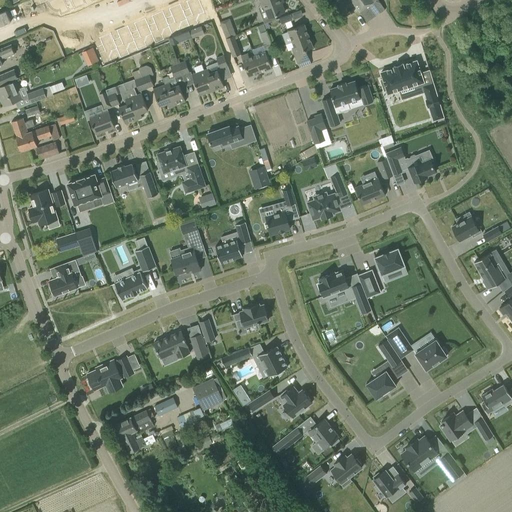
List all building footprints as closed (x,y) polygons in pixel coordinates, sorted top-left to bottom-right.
[(52,0),(49,1),(51,4),(52,6),(53,7),(55,8),(57,9),(59,9),(60,8),(62,12),(70,9),(70,8),(75,6),(76,6),(73,0),(52,0)] [(174,12),(168,14),(172,24),(176,33),(184,29),(182,25),(185,18),(189,16),(185,7),(182,0),(171,5),(174,12)] [(189,0),(191,5),(185,7),(189,16),(193,26),(202,22),(200,17),(202,11),(207,9),(203,0),(189,0)] [(282,3),(284,3),(282,0),(259,0),(261,6),(263,6),(265,11),(260,13),(264,24),(276,19),(275,15),(285,12),(282,3)] [(355,0),(353,2),(359,11),(360,11),(364,8),(369,5),(373,2),(375,0),(355,0)] [(375,0),(373,2),(380,13),(385,10),(378,0),(375,0)] [(369,5),(372,10),(376,16),(380,13),(373,2),(369,5)] [(376,16),(372,10),(369,5),(364,8),(371,19),(376,16)] [(156,19),(150,22),(154,31),(158,40),(167,37),(165,32),(168,25),(172,24),(168,14),(165,7),(154,12),(156,19)] [(371,19),(364,8),(360,11),(367,22),(371,19)] [(293,20),(291,14),(278,18),(281,24),(285,23),(287,28),(292,26),(290,20),(293,20)] [(139,27),(133,29),(137,38),(141,48),(150,44),(148,39),(150,33),(154,31),(150,22),(148,15),(136,20),(139,27)] [(235,34),(229,18),(220,22),(226,38),(235,34)] [(122,34),(116,36),(119,46),(123,55),(132,51),(130,46),(133,40),(137,38),(133,29),(130,22),(119,27),(122,34)] [(286,44),(292,42),(308,36),(304,24),(288,30),(288,31),(281,34),(286,44)] [(104,41),(98,44),(102,53),(105,62),(114,59),(112,54),(115,47),(119,46),(116,36),(113,29),(101,34),(104,41)] [(195,29),(189,31),(192,38),(198,36),(195,29)] [(260,33),(264,45),(269,43),(265,31),(260,33)] [(241,54),(233,35),(226,38),(233,57),(241,54)] [(299,68),(311,64),(306,50),(313,47),(308,36),(292,42),(294,46),(292,47),(299,68)] [(173,37),(168,39),(171,46),(178,43),(173,37)] [(0,49),(0,65),(3,64),(1,59),(14,53),(11,45),(0,49)] [(93,47),(81,49),(84,64),(96,62),(93,47)] [(266,51),(253,56),(259,72),(272,68),(266,51)] [(259,72),(253,56),(249,57),(248,53),(241,55),(249,76),(259,72)] [(226,79),(223,71),(222,71),(221,69),(228,66),(223,55),(216,57),(217,62),(206,66),(207,69),(203,70),(211,91),(224,87),(221,80),(226,79)] [(185,101),(179,85),(185,83),(182,75),(177,64),(178,63),(176,57),(170,59),(172,66),(170,66),(174,77),(169,78),(168,76),(162,78),(165,84),(173,106),(185,101)] [(423,81),(416,60),(403,65),(403,64),(393,67),(394,68),(381,72),(383,79),(380,80),(384,90),(387,89),(388,93),(423,81)] [(185,61),(178,63),(177,64),(182,75),(190,72),(186,63),(185,61)] [(211,91),(203,70),(201,64),(193,67),(196,73),(192,74),(200,95),(207,93),(211,91)] [(142,77),(141,77),(146,88),(153,85),(151,79),(153,74),(151,67),(146,65),(138,68),(142,77)] [(14,70),(0,75),(0,86),(18,78),(14,70)] [(86,74),(75,78),(78,86),(89,82),(86,74)] [(146,88),(141,77),(134,80),(136,86),(138,91),(146,88)] [(148,110),(141,93),(137,95),(134,87),(136,86),(134,80),(134,79),(123,83),(137,119),(142,117),(140,113),(148,110)] [(18,89),(15,80),(0,86),(0,96),(4,107),(22,99),(17,89),(18,89)] [(357,88),(354,81),(346,84),(345,82),(338,84),(338,86),(330,89),(332,97),(322,100),(330,126),(340,123),(336,113),(342,111),(345,112),(347,111),(348,109),(350,108),(348,102),(360,98),(361,97),(364,104),(373,101),(367,85),(358,88),(357,88)] [(426,99),(429,107),(430,107),(434,121),(444,118),(433,81),(423,84),(427,99),(426,99)] [(53,95),(52,93),(64,88),(62,82),(50,87),(49,86),(27,95),(31,104),(53,95)] [(137,119),(123,83),(117,85),(125,104),(119,107),(125,124),(137,119)] [(173,106),(165,84),(153,89),(159,106),(167,103),(168,107),(173,106)] [(119,103),(116,94),(113,87),(106,90),(106,91),(112,106),(119,103)] [(112,106),(106,91),(99,94),(105,109),(112,106)] [(40,112),(38,105),(25,110),(27,117),(40,112)] [(505,107),(500,110),(504,116),(509,113),(505,107)] [(89,119),(95,134),(114,127),(109,111),(89,119)] [(327,128),(321,112),(314,115),(314,117),(307,120),(311,132),(310,132),(314,144),(325,140),(322,130),(327,128)] [(74,120),(72,113),(59,118),(61,125),(74,120)] [(11,121),(16,136),(27,133),(26,129),(34,126),(32,119),(26,121),(26,122),(24,123),(22,118),(11,121)] [(27,133),(16,136),(21,151),(37,146),(35,140),(51,135),(53,140),(60,138),(55,124),(27,133)] [(216,131),(210,133),(210,135),(209,135),(212,142),(210,143),(211,145),(213,145),(213,147),(220,145),(222,149),(231,146),(230,144),(243,139),(239,128),(230,131),(229,128),(217,133),(216,131)] [(59,153),(55,142),(36,148),(40,159),(59,153)] [(205,186),(197,164),(190,166),(186,155),(183,156),(180,146),(157,154),(160,162),(157,163),(161,174),(175,169),(176,172),(182,170),(185,180),(184,181),(188,191),(205,186)] [(436,172),(431,160),(430,159),(421,163),(418,155),(416,155),(414,155),(410,156),(409,158),(406,160),(401,147),(385,154),(387,158),(393,175),(402,171),(408,168),(414,183),(427,177),(427,176),(436,172)] [(264,148),(260,149),(263,161),(268,159),(264,148)] [(393,175),(387,158),(377,161),(384,179),(393,175)] [(157,194),(149,172),(137,176),(132,163),(124,166),(124,164),(117,166),(118,168),(110,171),(116,187),(137,180),(138,183),(142,181),(147,198),(157,194)] [(265,169),(257,172),(262,187),(270,185),(265,169)] [(340,210),(336,198),(348,193),(339,173),(330,176),(337,192),(326,196),(325,194),(315,197),(316,199),(307,202),(313,219),(321,217),(322,219),(333,215),(332,213),(340,210)] [(114,201),(105,177),(96,180),(95,175),(94,174),(93,175),(85,178),(85,177),(77,180),(69,183),(68,184),(75,203),(75,204),(76,204),(101,195),(104,204),(114,201)] [(385,195),(378,178),(355,187),(362,204),(385,195)] [(290,188),(282,190),(285,201),(287,206),(295,203),(290,188)] [(57,219),(48,189),(30,195),(34,207),(29,209),(29,211),(28,213),(29,219),(32,220),(33,222),(38,220),(40,225),(57,219)] [(65,203),(61,190),(52,193),(56,206),(65,203)] [(215,203),(212,194),(200,197),(204,207),(215,203)] [(275,214),(266,217),(267,221),(266,222),(267,224),(268,224),(271,234),(279,232),(284,231),(283,230),(290,228),(286,216),(297,213),(295,203),(287,206),(285,201),(272,205),(273,208),(275,214)] [(482,232),(479,226),(477,227),(469,212),(456,219),(457,222),(456,223),(456,224),(452,226),(460,241),(471,235),(472,237),(482,232)] [(201,269),(197,259),(199,258),(195,246),(202,244),(195,221),(181,225),(183,234),(184,234),(189,251),(180,253),(181,255),(171,259),(176,273),(176,274),(178,273),(179,274),(185,272),(184,271),(191,268),(193,272),(201,269)] [(242,256),(239,244),(251,241),(245,222),(235,224),(239,239),(237,240),(237,239),(236,239),(236,240),(216,247),(216,246),(215,247),(220,263),(221,263),(242,256)] [(487,241),(501,233),(497,226),(483,234),(487,241)] [(90,228),(75,233),(79,245),(83,256),(94,252),(97,251),(90,228)] [(79,245),(75,233),(57,239),(61,251),(79,245)] [(139,249),(135,251),(143,271),(156,266),(144,237),(136,240),(139,249)] [(398,248),(375,257),(381,274),(404,265),(398,248)] [(505,278),(495,263),(499,261),(493,251),(490,253),(474,262),(474,263),(484,279),(483,280),(487,288),(487,289),(505,279),(505,278)] [(81,276),(76,263),(73,265),(72,261),(75,260),(50,269),(54,279),(49,280),(50,282),(52,287),(50,287),(52,294),(54,293),(55,296),(77,287),(74,279),(81,276)] [(132,295),(132,296),(138,293),(137,293),(148,288),(140,272),(134,274),(132,268),(124,271),(127,278),(114,283),(116,287),(115,288),(118,296),(120,296),(122,300),(132,295)] [(318,283),(316,284),(321,297),(323,296),(325,295),(327,300),(337,296),(336,294),(344,290),(348,300),(355,297),(358,305),(368,301),(361,283),(351,286),(349,287),(342,270),(334,273),(334,272),(318,278),(320,283),(318,283)] [(372,270),(359,275),(367,297),(380,292),(372,270)] [(404,273),(386,279),(390,291),(407,286),(404,273)] [(511,284),(504,291),(511,299),(499,309),(503,314),(506,312),(506,313),(508,316),(509,316),(511,320),(511,284)] [(232,311),(244,307),(242,300),(229,305),(232,311)] [(268,320),(263,305),(259,306),(259,304),(243,309),(244,310),(240,312),(233,314),(235,321),(242,319),(245,327),(258,323),(258,324),(260,323),(268,320)] [(208,319),(200,322),(206,341),(215,338),(208,319)] [(398,328),(386,336),(401,358),(413,349),(398,328)] [(175,352),(178,358),(190,352),(188,346),(189,346),(182,330),(154,342),(161,358),(175,352)] [(191,337),(196,351),(207,347),(202,333),(191,337)] [(387,339),(378,346),(392,367),(401,360),(387,339)] [(416,353),(415,353),(415,354),(425,369),(426,369),(427,369),(426,369),(433,364),(434,364),(439,361),(439,360),(446,356),(447,356),(446,355),(445,354),(447,353),(443,346),(441,347),(436,340),(436,339),(435,340),(416,353)] [(287,367),(277,345),(258,355),(260,359),(256,361),(260,370),(265,368),(269,376),(275,373),(276,375),(282,372),(281,370),(287,367)] [(224,366),(252,355),(249,347),(221,358),(224,366)] [(133,373),(126,356),(114,361),(114,360),(103,365),(104,366),(87,374),(90,380),(87,381),(91,388),(93,387),(94,390),(106,384),(109,391),(122,386),(118,379),(121,377),(120,375),(123,374),(124,377),(133,373)] [(389,368),(366,384),(376,398),(383,394),(389,390),(389,389),(396,385),(393,380),(396,378),(389,368)] [(192,388),(203,411),(224,401),(213,378),(192,388)] [(151,383),(145,386),(148,392),(154,389),(151,383)] [(240,384),(233,389),(238,397),(246,392),(240,384)] [(482,405),(487,413),(511,398),(503,384),(494,390),(493,388),(481,395),(485,402),(482,405)] [(285,402),(283,404),(293,417),(300,412),(301,413),(307,409),(306,407),(312,402),(302,389),(298,392),(293,386),(288,391),(286,389),(279,394),(285,402)] [(253,411),(274,397),(269,389),(248,403),(253,411)] [(162,416),(162,415),(178,408),(173,398),(154,406),(159,418),(162,416)] [(131,417),(115,424),(122,438),(122,437),(129,453),(140,448),(145,445),(155,440),(152,434),(143,438),(142,437),(136,440),(132,432),(136,431),(138,433),(154,425),(150,417),(153,416),(150,408),(146,410),(131,417)] [(177,417),(183,430),(199,423),(193,410),(177,417)] [(465,415),(463,410),(455,416),(453,417),(451,414),(441,421),(442,423),(441,424),(442,425),(440,426),(450,440),(472,425),(465,415)] [(475,423),(485,439),(493,434),(483,417),(474,422),(475,423)] [(339,437),(324,418),(316,424),(315,422),(306,429),(317,443),(318,442),(324,449),(331,443),(333,445),(339,440),(337,438),(339,437)] [(297,426),(272,445),(278,453),(303,434),(297,426)] [(167,432),(166,429),(160,431),(162,434),(161,435),(163,438),(168,448),(177,444),(173,434),(174,434),(172,430),(167,432)] [(438,453),(424,435),(418,440),(417,438),(405,448),(406,449),(400,454),(414,471),(438,453)] [(212,441),(210,437),(199,442),(201,446),(212,441)] [(464,471),(449,452),(440,460),(454,479),(464,471)] [(335,466),(331,469),(338,479),(337,479),(343,487),(352,480),(349,477),(362,467),(360,465),(361,464),(356,458),(355,459),(351,453),(347,457),(345,455),(334,464),(335,466)] [(308,487),(326,473),(320,465),(302,479),(308,487)] [(377,485),(375,487),(380,493),(382,491),(386,496),(397,487),(399,489),(406,484),(397,473),(392,478),(386,470),(380,474),(378,473),(373,477),(374,479),(373,479),(377,485)] [(415,488),(408,492),(416,502),(422,497),(415,488)]
